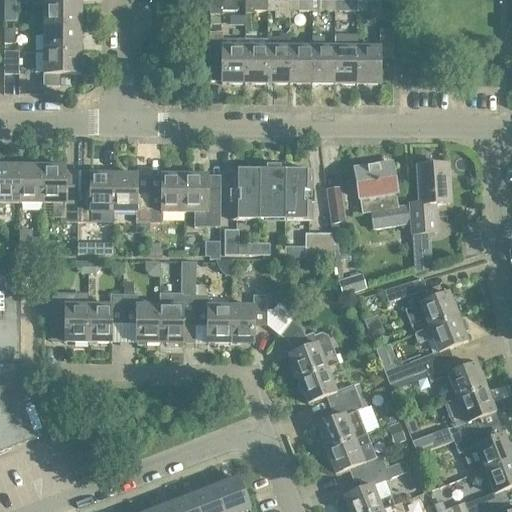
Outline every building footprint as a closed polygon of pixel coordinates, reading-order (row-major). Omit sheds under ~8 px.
[(42,0),(42,12),(80,13),(80,0),(42,0)] [(219,11),(219,0),(210,0),(210,10),(219,11)] [(253,0),(253,9),(268,9),(268,0),(253,0)] [(290,0),(276,0),(276,10),(290,10),(290,0)] [(312,0),(299,0),(299,10),(313,10),(312,0)] [(321,0),(321,10),(335,10),(335,0),(321,0)] [(343,0),(344,10),(358,11),(357,0),(343,0)] [(366,0),(366,10),(381,10),(381,0),(366,0)] [(3,11),(3,26),(15,26),(15,11),(3,11)] [(42,12),(42,34),(80,35),(80,13),(42,12)] [(378,50),(358,49),(357,87),(379,87),(379,59),(392,59),(392,31),(379,31),(378,50)] [(15,34),(3,34),(3,49),(15,49),(15,34)] [(42,34),(42,57),(80,57),(80,35),(42,34)] [(245,85),(246,48),(222,48),(222,34),(209,34),(208,82),(221,83),(221,85),(245,85)] [(335,34),(335,49),(335,86),(357,87),(358,49),(358,34),(335,34)] [(313,36),(312,49),(312,86),(335,86),(335,49),(325,49),(325,36),(313,36)] [(246,48),(245,85),(268,86),(268,48),(246,48)] [(290,49),(268,48),(268,86),(290,86),(290,49)] [(312,49),(290,49),(290,86),(312,86),(312,49)] [(2,56),(1,79),(16,80),(17,56),(2,56)] [(80,57),(42,57),(41,92),(58,92),(58,80),(79,80),(80,57)] [(0,205),(19,206),(19,168),(0,167),(0,205)] [(233,173),(233,224),(311,224),(311,174),(285,173),(285,169),(267,169),(267,167),(259,167),(259,173),(233,173)] [(19,168),(19,206),(21,206),(42,206),(42,168),(21,168),(19,168)] [(42,168),(42,206),(43,206),(53,206),(53,220),(64,220),(64,224),(78,224),(78,195),(65,195),(65,172),(65,168),(43,168),(42,168)] [(388,168),(354,174),(357,191),(361,217),(369,216),(372,233),(407,228),(404,210),(395,212),(388,168)] [(419,209),(410,209),(412,238),(436,236),(434,208),(449,207),(446,169),(417,171),(419,209)] [(78,195),(78,224),(90,224),(90,214),(114,214),(114,175),(91,175),(90,195),(78,195)] [(114,175),(114,214),(136,214),(136,225),(149,225),(149,194),(136,194),(136,176),(114,175)] [(149,194),(149,225),(150,225),(161,225),(161,214),(186,215),(186,176),(162,176),(162,177),(162,194),(149,194)] [(186,176),(186,215),(195,215),(194,225),(194,229),(220,229),(220,225),(220,196),(206,196),(206,178),(206,176),(186,176)] [(341,189),(325,192),(330,227),(346,225),(341,189)] [(19,232),(19,257),(32,257),(32,232),(19,232)] [(224,232),(223,257),(258,257),(258,246),(238,246),(238,244),(238,232),(224,232)] [(284,249),(284,261),(335,261),(332,235),(305,235),(305,249),(284,249)] [(219,244),(205,244),(205,258),(210,258),(210,262),(216,262),(219,262),(219,244)] [(88,257),(88,245),(77,245),(77,257),(88,257)] [(148,245),(148,258),(161,258),(162,245),(148,245)] [(258,246),(258,257),(269,257),(269,246),(258,246)] [(100,269),(100,265),(100,263),(88,263),(88,276),(95,276),(100,269)] [(159,308),(159,345),(181,345),(181,327),(196,327),(196,298),(195,298),(196,266),(196,264),(180,264),(180,266),(180,296),(159,296),(159,308)] [(0,282),(20,283),(20,270),(0,269),(0,282)] [(361,276),(339,284),(343,298),(366,291),(361,276)] [(20,283),(0,282),(0,455),(32,444),(21,410),(21,373),(19,372),(20,283)] [(124,297),(124,326),(136,326),(136,345),(159,345),(159,308),(137,308),(137,298),(132,298),(132,283),(125,283),(124,297)] [(421,283),(383,294),(386,306),(424,295),(421,283)] [(196,298),(196,327),(207,327),(206,346),(231,346),(231,308),(208,308),(208,298),(205,298),(205,287),(196,287),(196,298)] [(52,295),(52,326),(64,326),(64,344),(87,344),(88,307),(76,307),(76,295),(52,295)] [(447,295),(429,302),(427,296),(409,303),(411,309),(405,312),(410,326),(414,335),(457,319),(456,317),(457,316),(453,304),(451,305),(447,295)] [(88,307),(87,344),(110,344),(110,326),(124,326),(124,297),(111,297),(111,308),(88,307)] [(231,308),(231,346),(253,346),(253,328),(266,328),(266,327),(266,312),(266,298),(253,298),(253,308),(231,308)] [(266,312),(266,327),(279,338),(292,322),(295,318),(278,305),(273,312),(266,312)] [(457,319),(414,335),(418,346),(433,340),(438,354),(410,364),(414,376),(426,371),(453,360),(449,350),(466,344),(462,334),(464,333),(460,322),(458,323),(457,319)] [(297,382),(338,366),(335,358),(323,363),(317,349),(334,343),(330,330),(288,346),(292,357),(287,359),(297,382)] [(453,360),(426,371),(428,378),(431,384),(448,378),(453,392),(441,396),(445,405),(485,390),(484,387),(486,387),(482,375),(480,376),(476,366),(458,373),(453,360)] [(338,366),(297,382),(306,407),(324,400),(328,410),(356,399),(352,388),(335,394),(330,381),(342,377),(338,366)] [(403,369),(384,376),(388,386),(407,379),(403,369)] [(485,390),(445,405),(448,415),(454,430),(449,431),(453,443),(454,444),(481,434),(477,421),(495,414),(491,405),(493,404),(488,393),(486,393),(485,390)] [(356,399),(328,410),(333,422),(315,429),(324,453),(365,436),(362,428),(350,432),(345,419),(362,412),(356,399)] [(392,415),(383,418),(386,427),(395,423),(392,415)] [(412,444),(417,457),(454,444),(453,443),(449,431),(412,444)] [(472,476),(511,460),(511,450),(510,446),(508,446),(504,436),(503,437),(486,443),(485,444),(481,434),(454,444),(458,455),(463,454),(468,467),(472,476)] [(356,481),(384,470),(380,459),(375,461),(365,436),(324,453),(333,478),(349,472),(352,482),(356,481)] [(163,464),(182,459),(180,449),(161,453),(163,464)] [(465,506),(467,511),(486,511),(497,508),(508,503),(504,493),(506,493),(511,490),(511,460),(472,476),(476,486),(488,481),(493,495),(465,506)] [(405,462),(384,470),(356,481),(361,492),(342,499),(346,509),(344,510),(344,511),(381,511),(393,507),(389,498),(385,484),(410,475),(405,462)] [(214,489),(222,511),(247,511),(235,480),(214,489)] [(222,511),(214,489),(192,497),(197,511),(222,511)] [(197,511),(192,497),(170,506),(171,511),(197,511)] [(434,511),(444,511),(445,511),(441,503),(433,506),(434,511)]
